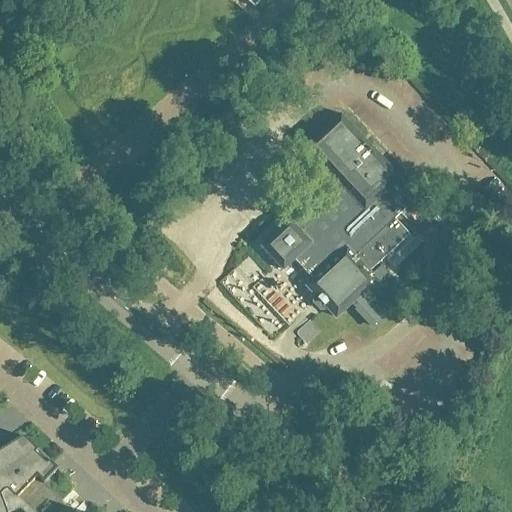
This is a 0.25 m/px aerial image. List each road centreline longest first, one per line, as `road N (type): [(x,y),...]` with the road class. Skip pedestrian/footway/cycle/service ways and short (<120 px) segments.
road 1 (residential): [(200,367),(0,188)]
road 2 (residential): [(389,511),(200,367)]
road 3 (residential): [(106,469),(200,367)]
road 4 (residential): [(0,381),(106,469)]
